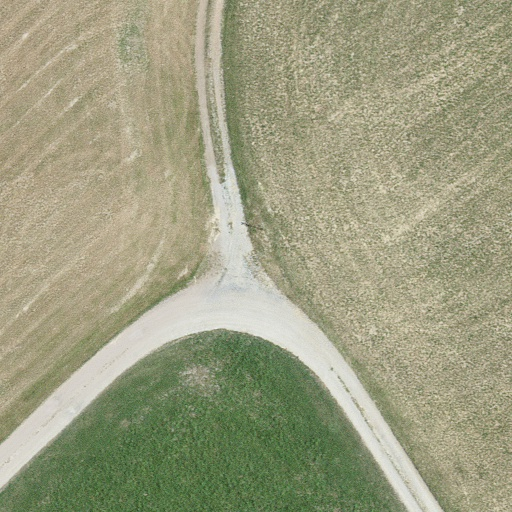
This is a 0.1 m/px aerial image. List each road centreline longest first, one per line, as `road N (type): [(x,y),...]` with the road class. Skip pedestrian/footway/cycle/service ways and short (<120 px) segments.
road 1 (track): [(0,442),(99,341),(217,293),(296,316),(423,511)]
road 2 (track): [(199,0),(217,170),(217,293)]
